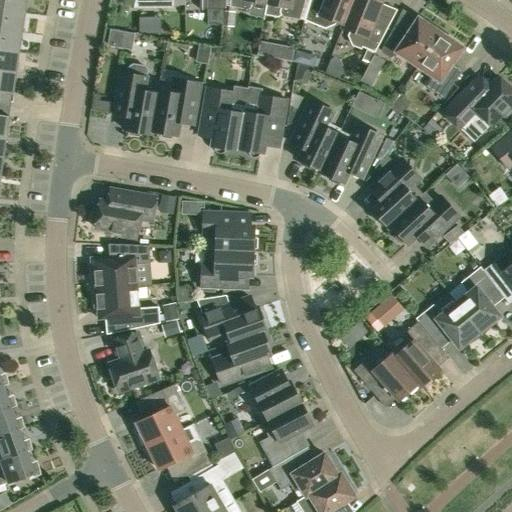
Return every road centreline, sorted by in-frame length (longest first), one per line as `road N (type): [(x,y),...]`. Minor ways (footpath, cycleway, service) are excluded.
road 1 (residential): [(300,205),(293,280),(302,321),(358,432),(379,456),(415,442),(511,360)]
road 2 (residential): [(107,464),(64,343),(57,283),(64,159)]
road 3 (residential): [(64,159),(300,205)]
road 4 (residential): [(64,159),(91,0)]
road 5 (residential): [(300,205),(334,222),(391,283)]
